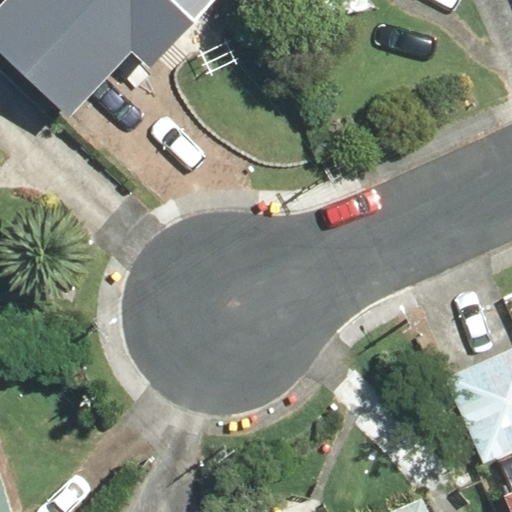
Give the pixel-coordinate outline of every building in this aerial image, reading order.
[(208,0),(0,0),(0,56),(62,116),(126,51),(143,68),(208,0)] [(511,344),(441,377),(480,462),(511,447),(511,344)] [(0,511),(8,511),(0,487),(0,511)] [(511,511),(511,489),(499,495),(506,511),(511,511)] [(426,511),(418,495),(380,511),(426,511)]
